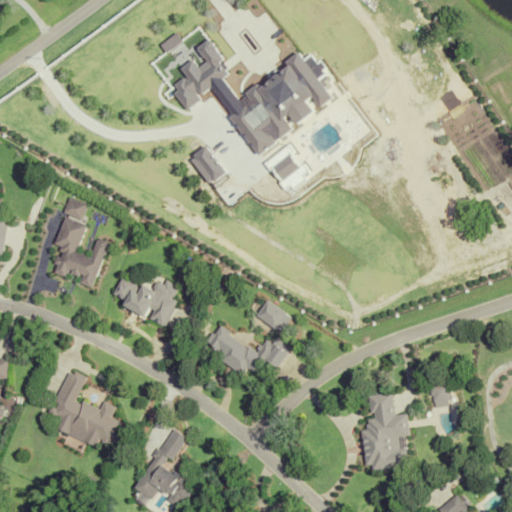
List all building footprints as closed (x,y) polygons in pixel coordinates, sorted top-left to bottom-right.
[(318,9),(309,0),(295,0),(268,26),(283,42),(318,9)] [(93,288),(106,242),(95,238),(90,257),(75,253),(83,224),(81,223),(87,204),(67,198),(62,214),(63,214),(54,244),(60,246),(52,273),(66,277),(68,271),(81,275),(78,284),(93,288)] [(178,287),(157,278),(151,289),(121,275),(112,295),(125,300),(122,306),(164,326),(176,302),(172,300),(178,287)] [(277,366),(290,349),(277,339),(272,345),(265,339),(254,353),(218,325),(204,343),(242,374),(248,366),(257,374),(268,360),(277,366)] [(49,416),(58,419),(54,429),(96,445),(97,440),(112,445),(121,422),(110,418),(114,406),(102,401),(99,409),(75,400),(84,376),(67,369),(49,416)] [(435,381),(431,405),(444,407),(447,383),(435,381)] [(368,395),(371,419),(366,419),(367,430),(361,430),(365,469),(393,466),(394,473),(408,472),(406,448),(399,449),(398,436),(409,435),(406,414),(394,415),(391,393),(368,395)] [(136,490),(153,499),(158,490),(169,495),(166,500),(181,508),(197,478),(183,471),(180,476),(168,469),(185,436),(168,428),(136,490)] [(463,511),(467,509),(459,496),(434,511),(463,511)]
